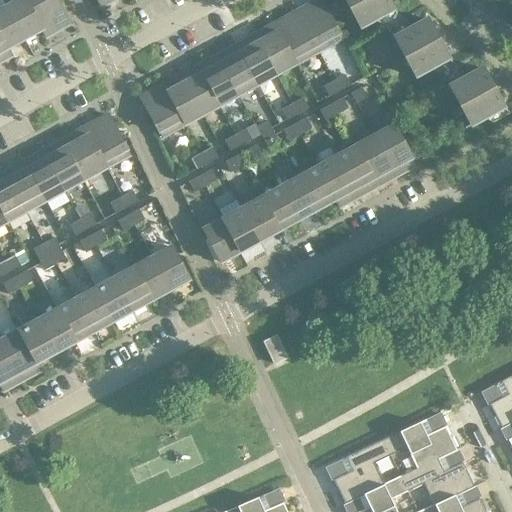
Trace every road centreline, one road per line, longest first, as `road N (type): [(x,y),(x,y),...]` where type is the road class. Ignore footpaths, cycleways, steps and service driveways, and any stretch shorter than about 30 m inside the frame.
road 1 (residential): [(0,444),(511,163)]
road 2 (residential): [(0,117),(215,0)]
